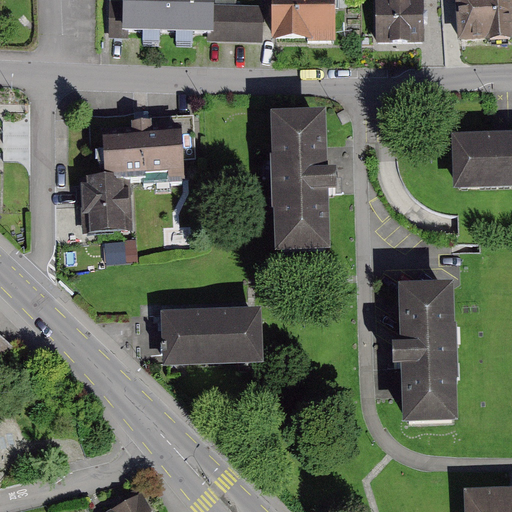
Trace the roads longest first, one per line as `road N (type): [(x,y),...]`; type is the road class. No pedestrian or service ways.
road 1 (residential): [(44,74),(355,84),(511,79)]
road 2 (residential): [(44,74),(43,238),(38,267),(19,288)]
road 3 (tertiary): [(19,288),(165,439)]
road 4 (residential): [(165,439),(104,477),(0,503)]
